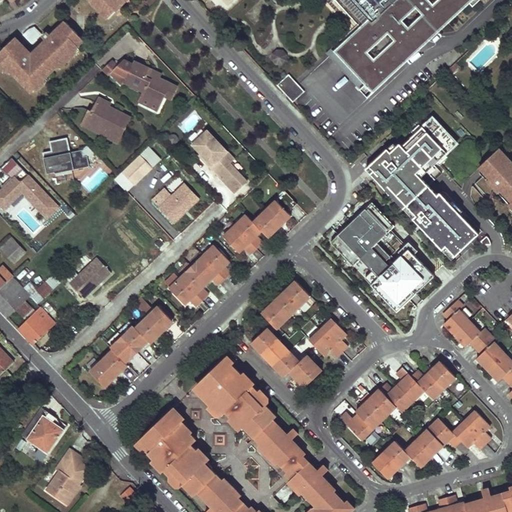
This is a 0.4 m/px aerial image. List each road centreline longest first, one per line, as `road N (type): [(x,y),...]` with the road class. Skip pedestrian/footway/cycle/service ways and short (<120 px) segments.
road 1 (residential): [(293,246),(335,202),(335,174),(179,0)]
road 2 (residential): [(99,431),(293,246)]
road 3 (residential): [(511,447),(463,472),(378,489),(308,418)]
road 4 (residential): [(217,212),(48,372)]
road 5 (residential): [(293,246),(386,349)]
road 6 (residential): [(426,339),(433,307),(473,269),(485,262),(511,266)]
road 7 (residential): [(426,339),(445,347),(511,425)]
